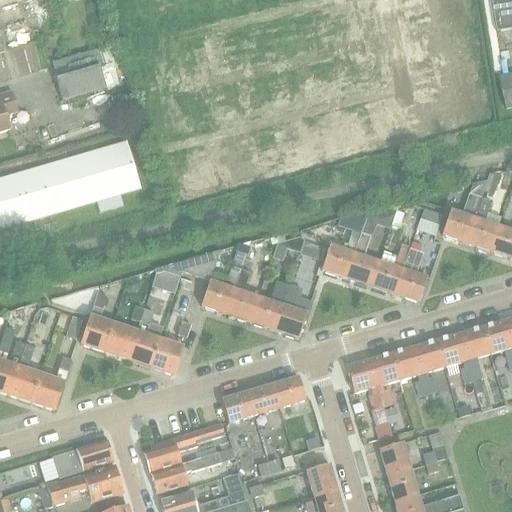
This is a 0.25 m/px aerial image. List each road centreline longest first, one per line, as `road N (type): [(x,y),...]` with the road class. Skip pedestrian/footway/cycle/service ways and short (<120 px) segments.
road 1 (residential): [(110,412),(311,353)]
road 2 (residential): [(311,353),(511,299)]
road 3 (residential): [(359,511),(311,353)]
